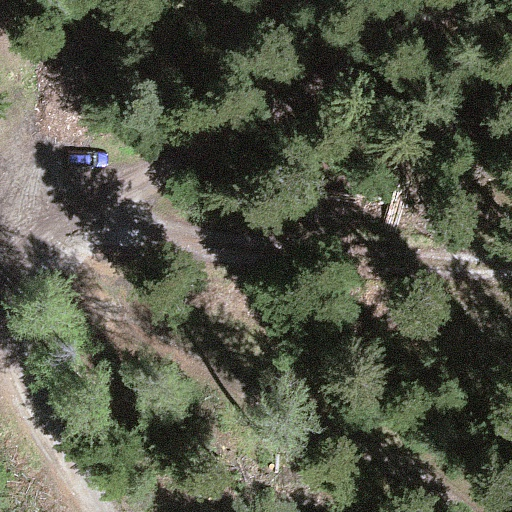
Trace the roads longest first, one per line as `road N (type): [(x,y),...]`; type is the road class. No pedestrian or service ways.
road 1 (track): [(438,0),(280,76),(68,207),(100,226),(171,238),(511,269)]
road 2 (unclassified): [(104,511),(26,389),(0,319)]
road 3 (unclassified): [(0,309),(68,207)]
